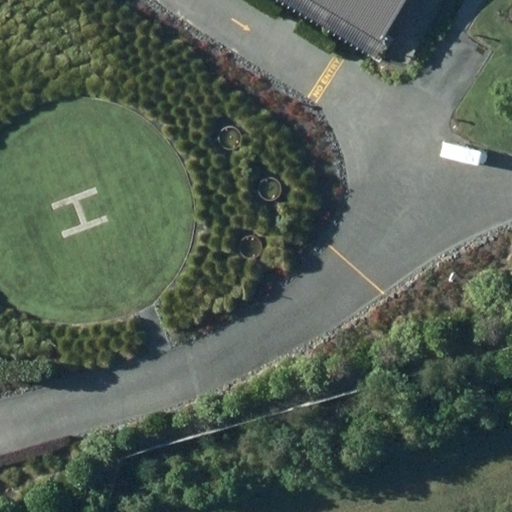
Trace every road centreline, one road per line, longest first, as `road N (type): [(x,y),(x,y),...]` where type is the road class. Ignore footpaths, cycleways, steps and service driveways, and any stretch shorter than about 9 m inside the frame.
road 1 (unknown): [(0,399),(226,318),(307,268),(359,221),(422,136)]
road 2 (unknown): [(422,136),(225,0)]
